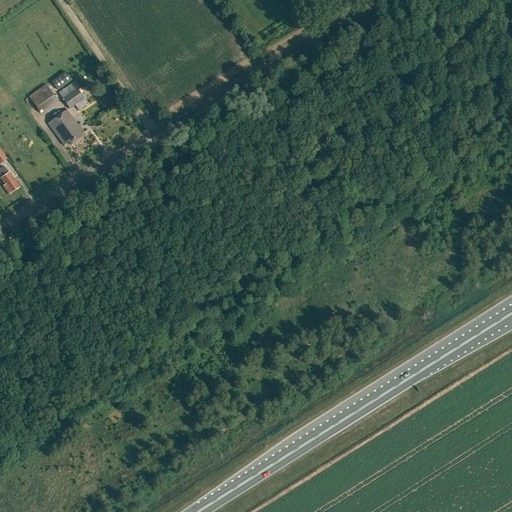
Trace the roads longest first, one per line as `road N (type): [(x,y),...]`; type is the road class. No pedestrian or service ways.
road 1 (unclassified): [(0,226),(365,0)]
road 2 (trunk): [(197,511),(511,313)]
